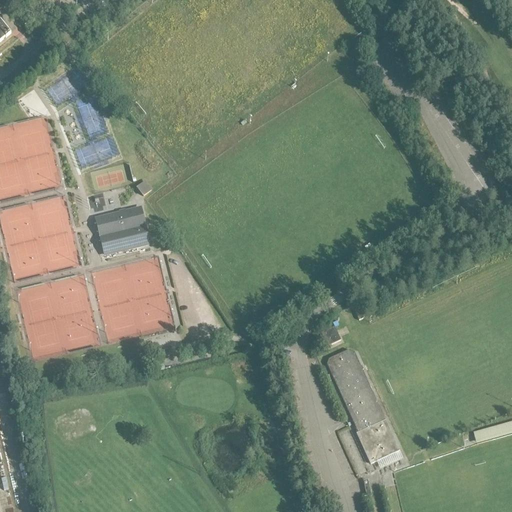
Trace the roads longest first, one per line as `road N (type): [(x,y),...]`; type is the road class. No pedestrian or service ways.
road 1 (unclassified): [(347,511),(304,367),(305,337),(318,310),(459,212),(464,196),(365,0)]
road 2 (unknown): [(0,386),(25,511)]
